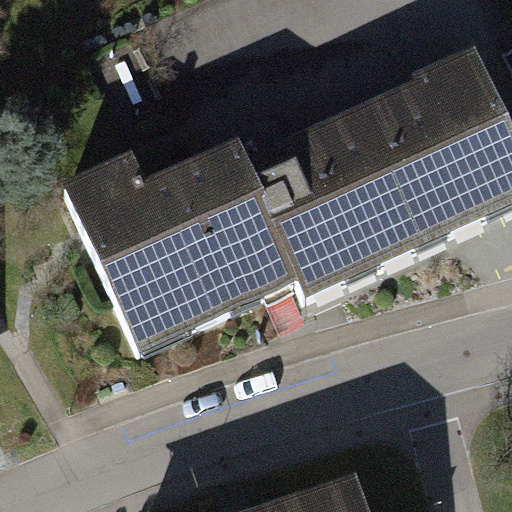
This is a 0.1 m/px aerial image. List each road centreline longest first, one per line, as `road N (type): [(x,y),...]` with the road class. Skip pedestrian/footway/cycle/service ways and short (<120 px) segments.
road 1 (residential): [(409,378),(237,434),(41,511)]
road 2 (residential): [(409,378),(448,511)]
